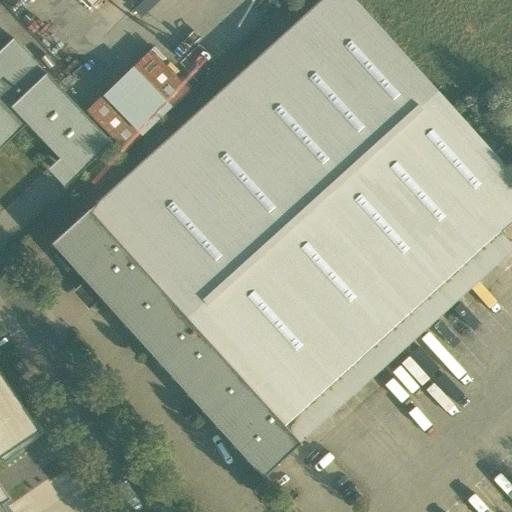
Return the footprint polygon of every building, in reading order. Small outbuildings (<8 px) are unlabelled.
[(321,0),(89,210),(284,425),(499,231),(511,219),(511,174),(353,0),(321,0)] [(142,0),(132,10),(140,18),(159,0),(142,0)] [(112,143),(46,74),(13,39),(0,50),(0,149),(26,125),(76,177),(112,143)] [(189,91),(150,50),(133,67),(172,108),(189,91)] [(170,107),(133,68),(104,95),(142,134),(170,107)] [(142,135),(103,95),(86,112),(125,152),(142,135)] [(101,299),(262,478),(300,444),(300,443),(284,425),(89,210),(51,244),(84,281),(101,299)] [(284,425),(300,443),(511,251),(511,246),(499,231),(284,425)] [(101,299),(84,281),(71,292),(88,310),(101,299)] [(0,458),(2,461),(46,432),(28,404),(23,407),(0,372),(0,458)] [(10,499),(0,483),(0,502),(2,505),(10,499)]
